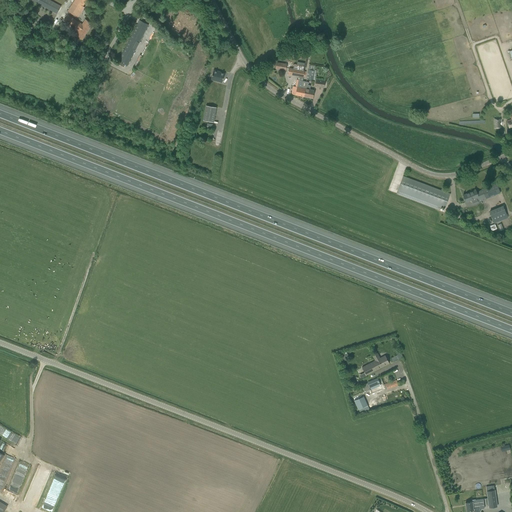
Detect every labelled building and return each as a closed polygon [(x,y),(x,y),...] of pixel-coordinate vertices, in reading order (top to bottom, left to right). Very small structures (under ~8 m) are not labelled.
[(30,0),(57,14),(61,6),(49,0),(30,0)] [(74,0),(68,11),(76,16),(87,0),(74,0)] [(75,35),(82,40),(92,24),(85,19),(82,24),(67,15),(63,21),(78,31),(75,35)] [(118,61),(127,66),(146,30),(148,26),(139,21),(137,25),(118,61)] [(276,69),(285,70),(286,64),(281,63),(277,62),(276,69)] [(289,68),(288,74),(295,75),(298,76),(304,77),(304,76),(305,72),(305,71),(303,71),(304,66),(297,65),(294,64),(293,67),(292,67),(292,68),(289,68)] [(213,70),(211,79),(222,82),(224,74),(218,72),(218,71),(213,70)] [(307,79),(314,80),(315,71),(308,70),(307,79)] [(315,86),(324,87),(324,81),(316,79),(315,86)] [(292,89),(291,94),(304,97),(305,91),(302,90),(303,85),(301,85),(302,83),(303,83),(303,81),(298,80),(297,80),(295,86),(293,86),(292,89)] [(304,97),(313,98),(314,90),(310,90),(310,86),(308,85),(308,82),(303,81),(303,83),(302,83),(301,85),(303,85),(302,90),(305,91),(304,97)] [(203,120),(214,122),(216,108),(206,106),(203,120)] [(396,194),(439,210),(441,207),(445,208),(450,194),(403,177),(398,191),(396,194)] [(476,190),(463,195),(466,202),(471,200),(472,203),(473,204),(479,202),(479,200),(485,197),(486,199),(500,193),(497,184),(477,192),(476,190)] [(489,211),(494,224),(508,218),(506,214),(503,205),(489,211)] [(366,375),(384,365),(389,363),(385,356),(380,358),(377,353),(373,355),(375,361),(362,368),(366,375)] [(381,385),(377,378),(373,380),(362,385),(365,392),(376,387),(381,385)] [(386,390),(398,386),(396,380),(384,384),(386,390)] [(364,397),(354,401),(358,410),(358,409),(360,413),(369,409),(367,406),(364,397)] [(39,496),(49,469),(37,465),(24,502),(26,502),(28,497),(31,498),(29,502),(32,503),(34,497),(35,497),(36,495),(39,496)] [(494,485),(486,486),(487,491),(489,507),(497,506),(494,490),(494,485)] [(472,502),(465,503),(466,511),(473,510),(473,508),(478,507),(479,509),(484,508),(483,499),(475,500),(472,500),(472,502)]
